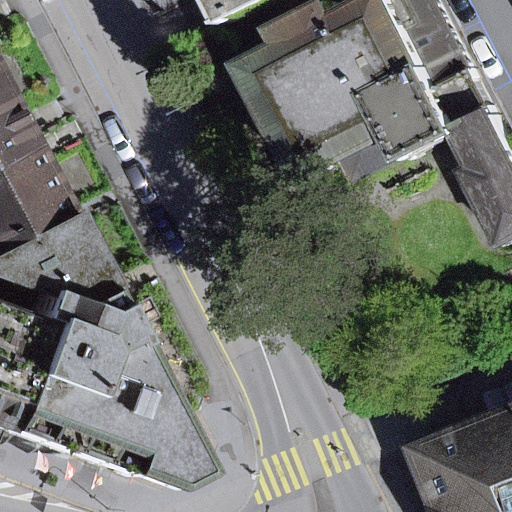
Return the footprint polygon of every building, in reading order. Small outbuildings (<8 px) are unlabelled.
[(218,0),(231,23),(277,0),(218,0)] [(358,162),(452,115),(489,96),(440,0),(378,0),(346,17),(338,3),(283,31),(291,46),(250,66),(311,185),(358,162)] [(510,247),(511,245),(511,140),(489,96),(452,115),(463,137),(480,169),(472,173),(510,247)] [(0,159),(24,148),(0,101),(0,159)] [(358,162),(369,184),(463,137),(452,115),(358,162)] [(0,245),(59,215),(24,148),(0,159),(0,245)] [(0,245),(0,281),(34,294),(66,306),(98,290),(59,215),(0,245)] [(151,476),(187,461),(98,290),(66,306),(34,294),(25,318),(37,323),(0,424),(0,431),(127,478),(131,468),(151,476)] [(0,315),(0,424),(37,323),(25,318),(22,324),(0,315)] [(511,385),(486,396),(493,414),(511,406),(511,385)] [(453,511),(511,511),(511,417),(429,450),(453,511)]
